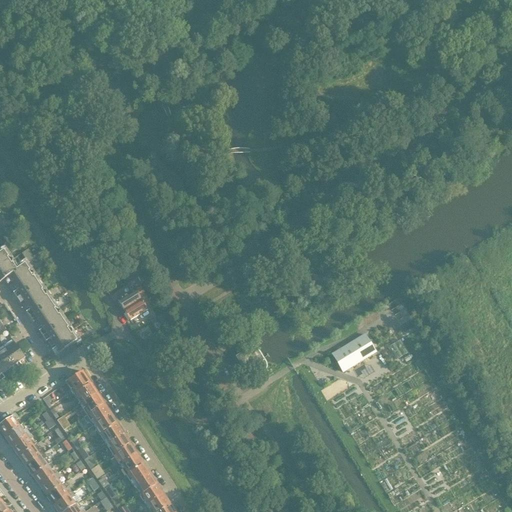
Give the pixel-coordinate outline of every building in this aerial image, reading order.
[(0,267),(9,261),(3,251),(0,253),(0,267)] [(141,283),(150,278),(138,256),(125,264),(129,272),(134,270),(141,283)] [(7,276),(16,270),(9,261),(0,267),(0,282),(4,280),(3,279),(7,276)] [(14,286),(31,275),(24,265),(16,270),(7,276),(11,282),(14,286)] [(20,296),(37,284),(31,275),(14,286),(17,291),(20,296)] [(27,305),(44,294),(37,284),(20,296),(24,301),(27,305)] [(124,311),(146,297),(140,287),(134,290),(117,300),(124,311)] [(33,315),(50,304),(44,294),(27,305),(30,310),(33,315)] [(147,310),(144,305),(149,302),(146,297),(124,311),(130,321),(147,310)] [(40,324),(57,313),(50,304),(33,315),(37,320),(40,324)] [(46,334),(63,322),(57,313),(40,324),(42,329),(46,334)] [(175,333),(164,314),(156,318),(162,329),(166,327),(171,335),(175,333)] [(412,321),(402,327),(405,332),(415,326),(412,321)] [(53,344),(70,332),(63,322),(46,334),(50,339),(53,344)] [(73,344),(76,342),(70,332),(53,344),(55,348),(59,353),(73,344)] [(343,372),(375,353),(364,335),(332,355),(343,372)] [(14,342),(4,349),(18,369),(22,367),(19,363),(25,359),(14,342)] [(73,344),(59,353),(55,356),(59,361),(76,349),(73,344)] [(252,362),(241,345),(235,349),(239,355),(236,357),(242,368),(252,362)] [(4,349),(0,351),(0,361),(7,371),(12,367),(15,372),(18,369),(4,349)] [(72,389),(75,394),(90,384),(82,372),(65,383),(70,391),(72,389)] [(90,384),(75,394),(80,400),(78,402),(80,406),(97,395),(90,384)] [(42,400),(48,408),(51,406),(47,400),(51,398),(49,395),(42,400)] [(97,395),(80,406),(83,410),(85,408),(88,414),(103,404),(97,395)] [(103,404),(88,414),(93,421),(91,422),(93,425),(110,414),(103,404)] [(53,409),(50,411),(56,419),(59,417),(53,409)] [(42,415),(46,422),(50,420),(46,413),(42,415)] [(110,414),(93,425),(96,430),(98,428),(101,434),(116,424),(110,414)] [(0,431),(0,432),(4,438),(19,427),(16,422),(18,420),(15,416),(0,425),(0,430),(1,431),(0,431)] [(57,422),(63,431),(69,427),(64,418),(57,422)] [(51,419),(50,420),(46,422),(45,424),(49,430),(55,426),(51,419)] [(116,424),(101,434),(106,441),(104,442),(106,446),(123,435),(116,424)] [(19,427),(4,438),(8,444),(9,443),(12,447),(29,435),(26,430),(23,432),(19,427)] [(65,439),(58,429),(54,431),(61,441),(65,439)] [(32,440),(29,435),(12,447),(14,451),(18,457),(33,446),(30,441),(32,440)] [(130,445),(123,435),(106,446),(109,450),(111,448),(115,454),(130,445)] [(68,452),(71,449),(65,440),(61,443),(68,452)] [(71,443),(77,450),(80,448),(74,440),(71,443)] [(136,455),(130,445),(115,454),(119,461),(117,462),(119,466),(136,455)] [(33,446),(18,457),(22,463),(23,463),(26,467),(43,455),(39,450),(37,452),(33,446)] [(82,447),(80,448),(77,450),(84,461),(88,458),(89,457),(82,447)] [(43,455),(26,467),(28,471),(32,477),(47,466),(43,461),(46,459),(43,455)] [(143,465),(136,455),(119,466),(122,470),(124,469),(128,474),(143,465)] [(90,461),(88,458),(84,461),(90,470),(96,466),(93,462),(90,461)] [(75,465),(80,472),(85,469),(80,462),(75,465)] [(149,475),(143,465),(128,474),(132,481),(130,482),(132,486),(149,475)] [(47,466),(32,477),(36,483),(37,482),(40,486),(57,474),(53,470),(51,471),(47,466)] [(57,474),(40,486),(42,490),(41,491),(46,496),(61,486),(57,480),(60,479),(57,474)] [(149,475),(132,486),(135,490),(137,489),(141,495),(156,485),(149,475)] [(104,478),(101,480),(98,482),(104,490),(110,486),(104,478)] [(156,485),(141,495),(145,501),(143,502),(146,506),(162,495),(156,485)] [(61,486),(46,496),(50,502),(53,506),(70,494),(67,489),(65,491),(61,486)] [(96,495),(101,501),(105,498),(101,492),(96,495)] [(70,494),(53,506),(56,510),(55,510),(56,511),(65,511),(75,505),(71,500),(74,498),(70,494)] [(162,495),(146,506),(148,510),(150,509),(152,511),(158,511),(169,505),(162,495)] [(0,511),(6,511),(8,510),(1,501),(0,501),(0,511)]
